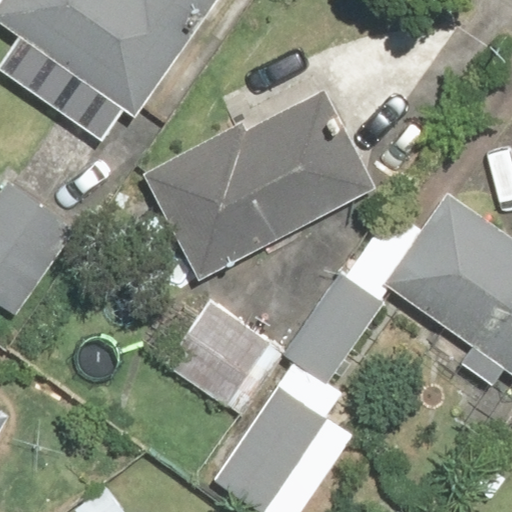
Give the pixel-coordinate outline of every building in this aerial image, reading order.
[(1,0),(0,2),(0,6),(27,26),(4,59),(107,132),(130,99),(142,108),(219,0),(1,0)] [(249,114),(150,164),(206,274),(385,183),(333,81),(252,122),(249,114)] [(511,219),(458,180),(391,270),(511,358),(511,219)] [(9,181),(0,191),(0,260),(43,209),(9,181)] [(272,340),(201,295),(158,362),(229,407),(272,340)] [(297,353),(219,473),(278,511),(302,511),(358,429),(329,410),(346,385),(297,353)] [(0,388),(0,427),(17,398),(0,388)] [(102,474),(67,503),(74,511),(127,511),(131,509),(102,474)]
